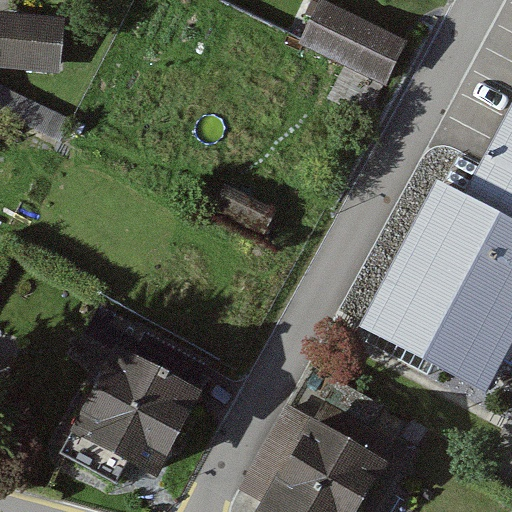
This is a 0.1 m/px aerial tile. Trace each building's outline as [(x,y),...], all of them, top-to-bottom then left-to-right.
[(409,49),(328,7),(305,50),(386,93),(409,49)] [(0,12),(0,67),(60,73),(64,18),(0,12)] [(438,178),(359,325),(485,392),(509,347),(511,341),(511,103),(465,193),(438,178)] [(211,214),(262,240),(277,210),(226,184),(211,214)] [(200,400),(112,357),(69,444),(156,487),(200,400)] [(367,511),(388,474),(295,424),(253,501),(267,509),(265,511),(367,511)]
